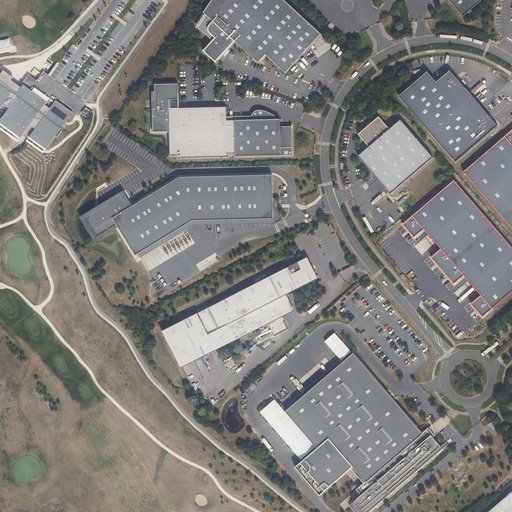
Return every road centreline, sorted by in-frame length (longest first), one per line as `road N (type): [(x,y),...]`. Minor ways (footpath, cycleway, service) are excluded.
road 1 (unclassified): [(511,60),(454,39),(400,47),(350,82),(328,126),(327,183),(352,240),(453,360)]
road 2 (unclassified): [(117,0),(54,88),(74,103),(146,0)]
